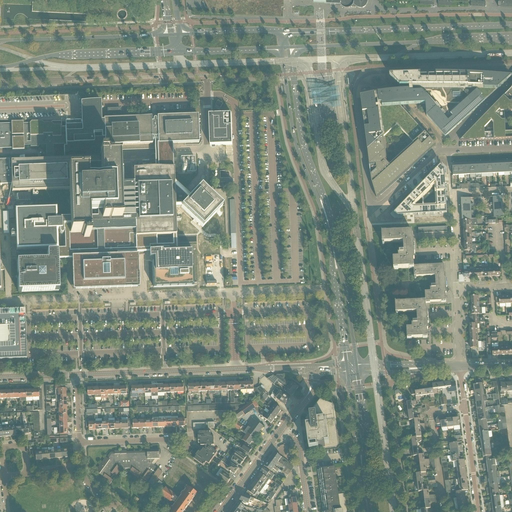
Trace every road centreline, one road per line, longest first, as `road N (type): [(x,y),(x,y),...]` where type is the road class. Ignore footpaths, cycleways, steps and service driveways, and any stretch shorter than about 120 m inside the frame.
road 1 (tertiary): [(77,374),(312,368)]
road 2 (secondary): [(511,25),(283,32)]
road 3 (secondary): [(288,48),(511,38)]
road 4 (unclassified): [(0,83),(206,75)]
road 5 (secondary): [(283,48),(294,140),(329,228)]
road 6 (secondary): [(329,228),(301,134),(288,48)]
road 7 (secondary): [(0,68),(51,55),(178,52)]
road 8 (secondary): [(170,34),(0,41)]
road 9 (residential): [(442,511),(432,413),(464,408)]
